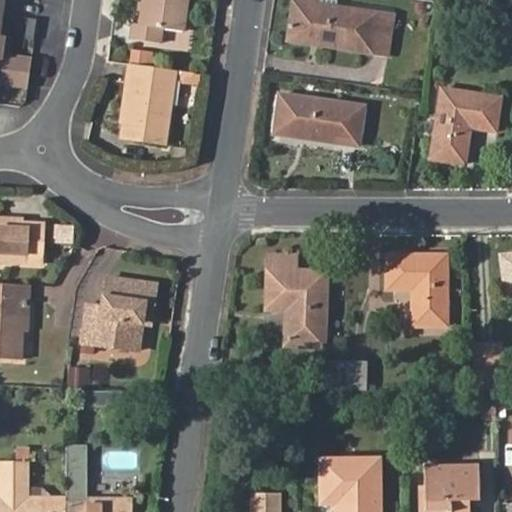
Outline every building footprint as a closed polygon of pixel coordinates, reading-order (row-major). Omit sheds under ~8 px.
[(14,10),(15,0),(0,0),(0,24),(2,15),(2,8),(14,10)] [(188,0),(144,0),(142,19),(135,18),(133,34),(161,38),(163,23),(185,26),(188,0)] [(303,0),(296,0),(290,40),(372,50),(388,53),(394,12),(378,10),(303,0)] [(13,16),(14,10),(2,8),(2,15),(13,16)] [(0,80),(29,84),(30,77),(33,57),(17,54),(16,59),(7,57),(8,53),(10,35),(0,33),(0,80)] [(178,65),(130,59),(128,78),(132,79),(125,135),(166,141),(177,70),(178,65)] [(199,68),(178,65),(177,70),(198,73),(199,68)] [(442,89),(432,159),(466,164),(471,128),(497,132),(501,96),(442,89)] [(284,92),(278,133),(359,145),(365,105),(284,92)] [(22,214),(0,212),(0,257),(44,259),(46,218),(22,217),(22,214)] [(268,253),(266,310),(286,310),(286,344),(323,345),(326,269),(297,269),(297,253),(268,253)] [(387,253),(386,285),(417,285),(418,324),(452,324),(451,254),(387,253)] [(511,253),(502,254),(505,284),(511,283),(511,253)] [(146,301),(157,302),(161,276),(111,269),(107,296),(91,294),(85,332),(142,340),(145,313),(146,301)] [(27,281),(0,279),(0,354),(24,356),(25,324),(26,298),(27,281)] [(155,314),(157,302),(146,301),(145,313),(155,314)] [(482,346),(488,390),(511,386),(511,377),(507,343),(482,346)] [(366,363),(345,362),(344,389),(365,390),(366,363)] [(114,380),(86,380),(86,395),(114,395),(114,380)] [(86,447),(65,447),(64,505),(64,511),(130,511),(131,502),(85,502),(86,447)] [(322,463),(322,505),(337,505),(336,511),(378,511),(379,462),(322,463)] [(64,511),(64,505),(24,505),(24,463),(0,463),(0,511),(64,511)] [(425,465),(425,485),(425,511),(430,511),(470,511),(471,508),(462,508),(462,500),(480,500),(480,465),(425,465)] [(425,511),(425,485),(419,485),(419,511),(430,511),(425,511)] [(279,511),(279,494),(252,494),(252,511),(279,511)]
